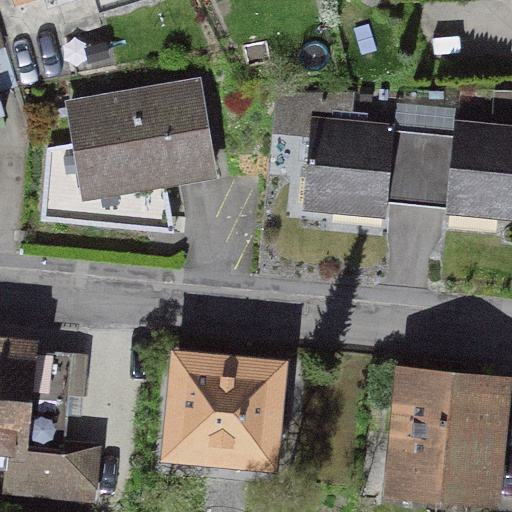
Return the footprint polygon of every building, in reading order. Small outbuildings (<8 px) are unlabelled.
[(151,205),(168,202),(164,179),(212,171),(197,84),(69,106),(76,142),(47,147),(41,219),(149,229),(151,205)] [(276,121),(310,125),(302,204),(385,212),(387,197),(416,200),(423,137),(393,134),(393,129),(328,123),(330,105),(349,107),(351,91),(279,92),(276,121)] [(423,137),(416,200),(446,203),(445,208),(511,214),(511,130),(453,125),(452,140),(423,137)] [(0,446),(8,447),(5,477),(60,482),(72,353),(0,346),(0,446)] [(182,362),(174,448),(265,457),(273,371),(182,362)] [(391,478),(482,487),(491,392),(401,383),(391,478)]
